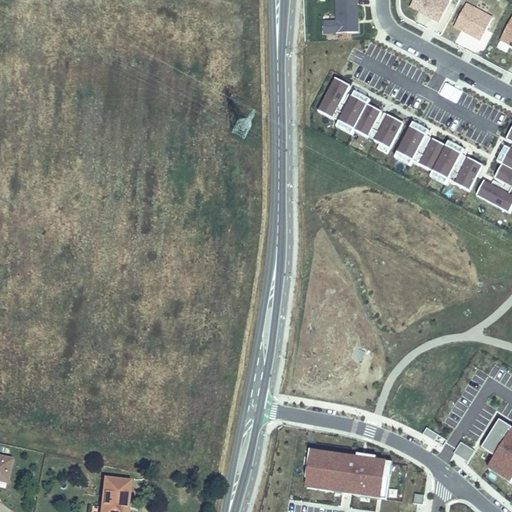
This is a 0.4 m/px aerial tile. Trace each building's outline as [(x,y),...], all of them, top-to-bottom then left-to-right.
[(357,0),(336,0),(338,33),(358,32),(357,0)] [(450,3),(443,0),(413,0),(410,7),(440,22),(450,3)] [(493,19),(466,5),(455,27),(481,41),(493,19)] [(511,19),(501,40),(511,45),(511,19)] [(378,149),(388,154),(404,124),(385,114),(376,131),(374,130),(383,113),(350,95),(340,113),(337,111),(350,87),(337,80),(320,112),(341,123),(338,128),(352,135),(355,131),(381,145),(378,149)] [(462,93),(447,85),(441,95),(457,103),(462,93)] [(449,181),(470,192),(483,167),(464,157),(455,174),(453,173),(462,155),(429,137),(420,155),(418,154),(427,136),(412,128),(395,158),(411,167),(414,162),(434,173),(431,178),(446,185),(449,181)] [(492,187),(485,183),(478,197),(511,214),(511,210),(511,130),(507,140),(511,142),(511,149),(496,180),(511,188),(511,191),(511,192),(494,183),(492,187)] [(511,431),(511,427),(501,420),(483,448),(497,457),(489,469),(511,483),(511,481),(511,433),(511,431)] [(447,441),(427,429),(423,435),(444,447),(447,441)] [(476,452),(462,443),(455,455),(468,463),(476,452)] [(323,457),(310,455),(308,467),(310,468),(307,489),(387,499),(392,464),(324,455),(323,457)] [(0,458),(0,482),(5,484),(9,461),(0,458)] [(127,511),(130,485),(105,483),(102,511),(127,511)] [(424,496),(415,494),(414,504),(423,505),(424,496)]
